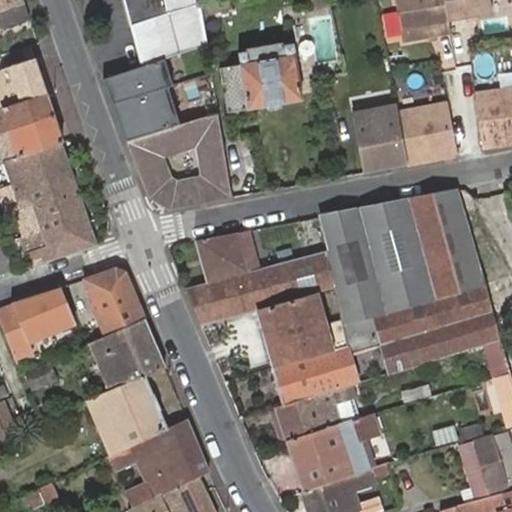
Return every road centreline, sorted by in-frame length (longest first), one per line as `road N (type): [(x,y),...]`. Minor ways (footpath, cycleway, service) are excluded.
road 1 (residential): [(142,241),(169,224),(511,159)]
road 2 (tertiary): [(259,511),(142,241)]
road 3 (tertiary): [(142,241),(55,0)]
road 4 (residential): [(142,241),(0,292)]
